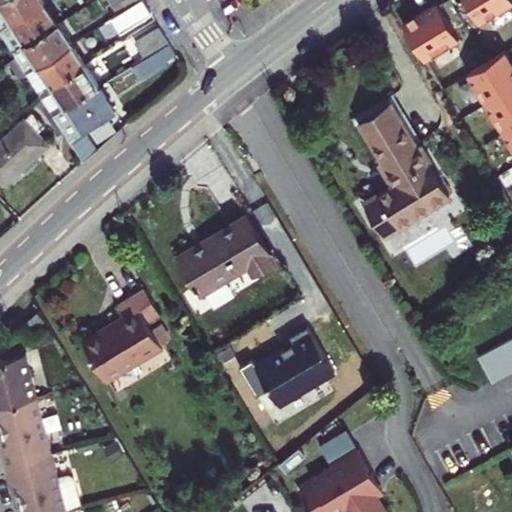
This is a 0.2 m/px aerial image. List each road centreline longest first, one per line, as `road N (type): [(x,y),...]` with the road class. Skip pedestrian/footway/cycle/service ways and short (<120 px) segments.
road 1 (tertiary): [(220,82),(0,277)]
road 2 (residential): [(220,82),(363,314)]
road 3 (residential): [(363,314),(392,364),(399,441),(435,511)]
road 4 (residential): [(363,314),(408,340),(451,417),(511,385)]
road 5 (tertiary): [(327,0),(230,74)]
